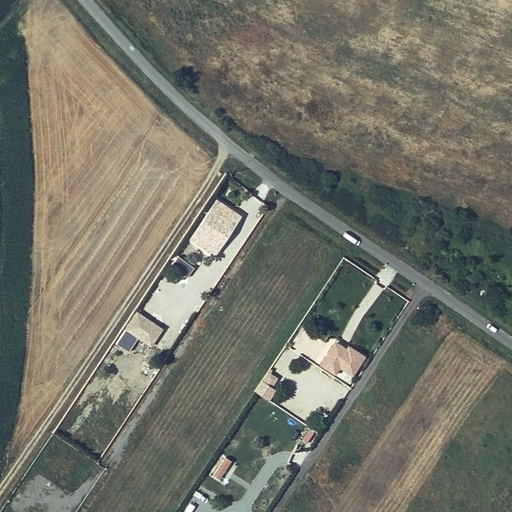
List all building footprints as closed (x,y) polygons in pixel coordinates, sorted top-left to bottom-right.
[(218,201),(191,241),(210,254),(237,214),(218,201)] [(123,329),(150,348),(163,329),(135,311),(123,329)] [(319,350),(319,335),(297,334),(296,355),(313,355),(314,350),(319,350)] [(336,343),(320,366),(335,376),(340,368),(353,378),(367,358),(349,346),(346,350),(336,343)] [(268,385),(261,380),(254,390),(262,395),(268,385)] [(223,456),(213,471),(219,476),(229,460),(223,456)] [(219,480),(224,483),(237,465),(232,462),(219,480)]
